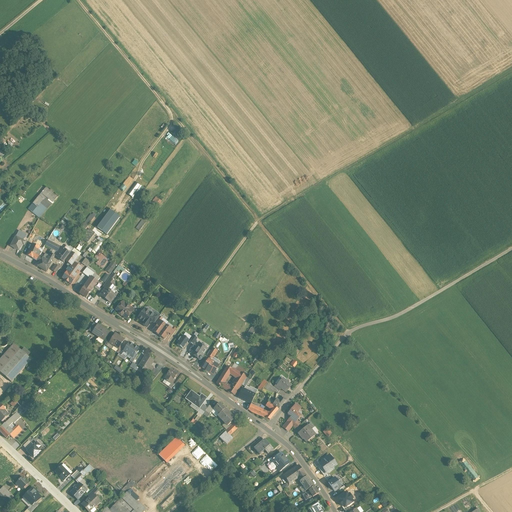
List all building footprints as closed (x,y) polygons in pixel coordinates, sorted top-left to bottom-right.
[(173,134),(178,139),(183,135),(178,130),(173,134)] [(174,148),(179,141),(167,133),(162,140),(174,148)] [(129,176),(121,188),(124,190),(133,179),(129,176)] [(41,194),(28,210),(39,219),(57,198),(46,188),(41,194)] [(149,207),(155,212),(161,203),(155,199),(149,207)] [(97,228),(107,235),(120,217),(110,210),(97,228)] [(85,222),(89,225),(94,216),(90,214),(85,222)] [(145,224),(141,221),(136,229),(139,232),(145,224)] [(87,231),(82,238),(88,243),(91,238),(90,238),(92,235),(87,231)] [(25,236),(19,232),(16,238),(23,242),(24,240),(23,239),(25,236)] [(23,242),(16,238),(11,247),(19,251),(22,245),(24,242),(23,242)] [(36,242),(34,241),(31,248),(37,251),(41,242),(37,240),(36,242)] [(60,247),(48,241),(45,246),(57,252),(60,247)] [(91,248),(95,252),(100,247),(96,243),(91,248)] [(73,251),(66,246),(64,250),(70,254),(71,253),(73,251)] [(37,251),(31,248),(29,252),(27,255),(36,261),(39,256),(40,255),(36,253),(37,251)] [(57,258),(64,263),(65,261),(70,254),(64,250),(63,249),(57,258)] [(71,253),(70,254),(65,261),(71,266),(73,263),(74,263),(78,258),(71,253)] [(45,260),(42,258),(40,263),(38,266),(46,272),(51,263),(47,261),(45,260)] [(73,263),(71,266),(70,268),(68,268),(66,270),(67,272),(62,279),(70,285),(82,269),(74,263),(73,263)] [(60,268),(55,265),(51,270),(56,273),(60,268)] [(89,270),(85,275),(90,279),(91,278),(94,274),(89,270)] [(133,277),(124,271),(119,279),(127,285),(133,277)] [(91,278),(90,279),(84,287),(90,292),(97,282),(91,278)] [(113,281),(109,278),(103,287),(105,289),(101,295),(107,300),(107,301),(110,303),(115,297),(109,293),(113,287),(110,285),(113,281)] [(90,292),(84,287),(80,294),(86,298),(90,292)] [(123,303),(116,311),(126,319),(133,311),(130,309),(130,307),(128,305),(126,305),(123,303)] [(147,313),(144,311),(145,310),(144,310),(141,315),(137,319),(143,323),(142,325),(147,328),(151,322),(155,317),(154,316),(149,313),(147,313)] [(156,314),(154,316),(155,317),(151,322),(154,324),(155,323),(159,317),(159,316),(156,314)] [(160,322),(158,325),(153,331),(156,334),(156,333),(159,335),(158,335),(159,335),(166,326),(160,322)] [(94,323),(89,331),(92,333),(97,326),(94,323)] [(109,332),(98,325),(97,326),(92,333),(104,341),(109,332)] [(166,326),(159,335),(159,336),(159,335),(162,337),(161,337),(164,340),(169,333),(171,330),(166,326)] [(335,330),(328,326),(325,330),(331,335),(335,330)] [(255,327),(249,336),(253,338),(259,330),(255,327)] [(120,337),(115,334),(112,339),(109,343),(114,346),(120,337)] [(189,340),(183,336),(181,339),(180,338),(178,341),(179,342),(177,346),(182,350),(189,340)] [(193,336),(189,343),(192,345),(193,345),(194,343),(197,338),(193,336)] [(120,337),(114,346),(118,349),(121,345),(124,340),(120,337)] [(129,343),(126,348),(123,352),(127,355),(133,346),(129,343)] [(193,345),(192,345),(189,351),(192,353),(197,345),(194,343),(193,345)] [(13,344),(0,359),(0,372),(20,350),(13,344)] [(192,353),(191,354),(198,358),(198,360),(199,361),(201,361),(202,359),(201,358),(207,350),(202,347),(202,345),(200,344),(199,344),(198,344),(192,353)] [(290,352),(295,357),(299,352),(297,350),(300,347),(297,345),(290,352)] [(133,346),(127,355),(132,358),(135,353),(138,349),(133,346)] [(217,352),(212,349),(207,356),(210,358),(214,353),(215,354),(217,352)] [(20,350),(0,372),(11,382),(31,360),(20,350)] [(145,356),(139,366),(150,373),(153,368),(150,366),(153,361),(145,356)] [(219,366),(209,359),(203,368),(206,370),(206,371),(210,373),(213,374),(219,366)] [(236,370),(233,369),(232,370),(227,366),(225,369),(231,373),(229,374),(236,379),(235,380),(238,381),(242,375),(240,373),(236,370)] [(177,374),(170,369),(164,379),(165,379),(167,381),(170,383),(171,382),(177,374)] [(231,373),(225,369),(216,384),(221,387),(224,383),(229,374),(231,373)] [(290,385),(282,379),(277,386),(281,389),(285,392),(287,390),(286,389),(290,385)] [(238,381),(235,380),(228,392),(234,396),(242,383),(238,381)] [(258,390),(265,394),(266,392),(262,389),(267,383),(264,380),(259,387),(258,390)] [(274,388),(267,383),(262,389),(266,392),(270,395),(270,396),(271,396),(275,392),(277,394),(279,391),(274,387),(274,388)] [(239,397),(251,403),(255,395),(243,389),(239,397)] [(200,397),(191,391),(185,399),(192,404),(193,403),(199,408),(200,408),(203,404),(202,404),(206,398),(201,395),(200,397)] [(279,401),(276,399),(274,402),(273,405),(279,409),(286,400),(282,397),(279,401)] [(20,406),(15,400),(11,404),(16,410),(20,406)] [(278,410),(268,402),(265,406),(272,410),(276,413),(278,410)] [(213,409),(218,414),(219,415),(225,409),(219,403),(213,409)] [(207,408),(203,404),(200,408),(199,408),(199,409),(204,413),(205,411),(207,408)] [(296,404),(291,411),(289,411),(287,413),(288,415),(289,416),(291,416),(287,422),(292,425),(300,416),(299,415),(299,416),(296,414),(301,408),(296,404)] [(258,409),(250,405),(248,410),(251,412),(259,416),(262,410),(258,409)] [(0,420),(1,422),(8,416),(4,411),(4,410),(1,406),(0,406),(0,420)] [(207,408),(205,411),(209,414),(213,409),(209,406),(207,408)] [(225,409),(219,415),(218,414),(217,416),(227,426),(233,419),(234,419),(225,409)] [(269,414),(262,410),(259,416),(269,420),(273,416),(269,414)] [(16,413),(13,415),(8,420),(11,424),(13,422),(14,423),(21,417),(16,413)] [(233,419),(227,426),(229,428),(236,421),(233,419)] [(236,421),(230,427),(233,431),(240,425),(236,421)] [(292,425),(287,422),(283,427),(288,431),(292,425)] [(8,427),(5,423),(1,426),(10,435),(13,438),(22,430),(18,426),(12,431),(8,427)] [(307,425),(298,433),(301,438),(302,438),(306,442),(315,435),(311,429),(308,426),(307,425)] [(10,435),(1,426),(0,427),(0,432),(6,439),(10,435)] [(230,427),(219,437),(223,441),(233,431),(230,427)] [(327,437),(332,433),(328,428),(323,432),(327,437)] [(166,464),(184,446),(176,438),(158,456),(166,464)] [(29,440),(23,446),(28,451),(33,445),(29,440)] [(264,440),(254,448),(259,455),(264,450),(267,454),(272,449),(264,440)] [(479,479),(449,444),(445,448),(448,451),(475,482),(479,479)] [(37,449),(33,445),(28,451),(27,452),(33,458),(40,452),(37,449)] [(289,463),(281,453),(271,461),(280,471),(289,463)] [(335,465),(330,458),(326,460),(325,458),(322,461),(323,462),(321,464),(327,474),(333,470),(332,468),(335,465)] [(271,465),(269,462),(262,468),(264,470),(271,465)] [(317,467),(324,476),(327,474),(321,464),(317,467)] [(70,475),(61,466),(55,472),(64,481),(70,475)] [(299,466),(283,476),(288,484),(289,484),(297,478),(304,474),(299,466)] [(76,471),(71,476),(74,479),(79,474),(76,471)] [(84,478),(79,474),(74,479),(78,483),(84,478)] [(313,487),(304,474),(297,478),(302,486),(306,491),(313,487)] [(29,483),(22,477),(15,484),(16,484),(16,483),(22,489),(22,490),(29,483)] [(335,478),(328,483),(334,491),(341,487),(335,478)] [(131,480),(120,492),(124,495),(126,493),(135,484),(131,480)] [(79,484),(70,493),(77,500),(86,491),(79,484)] [(8,491),(3,487),(0,489),(0,492),(4,496),(5,495),(8,491)] [(318,494),(314,487),(308,491),(309,491),(309,492),(310,493),(312,496),(313,497),(318,494)] [(36,491),(33,488),(23,498),(24,497),(32,505),(31,506),(35,503),(36,503),(41,498),(36,492),(36,491)] [(95,488),(89,494),(91,497),(93,495),(97,491),(95,488)] [(8,491),(5,495),(10,500),(14,497),(8,491)] [(346,492),(338,499),(345,508),(349,505),(353,502),(352,500),(353,499),(349,494),(348,495),(346,492)] [(139,505),(126,493),(124,495),(121,498),(134,510),(139,505)] [(310,493),(307,495),(306,493),(302,496),(305,501),(312,496),(310,493)] [(91,497),(82,505),(88,511),(100,502),(93,495),(91,497)] [(32,505),(24,497),(23,498),(21,500),(29,508),(31,506),(32,505)] [(134,510),(121,498),(109,510),(111,511),(132,511),(134,510)] [(35,503),(31,506),(29,508),(27,510),(29,511),(31,511),(38,505),(36,503),(35,503)] [(320,507),(318,503),(308,510),(309,511),(322,511),(321,509),(322,508),(323,511),(324,511),(321,506),(320,507)]
